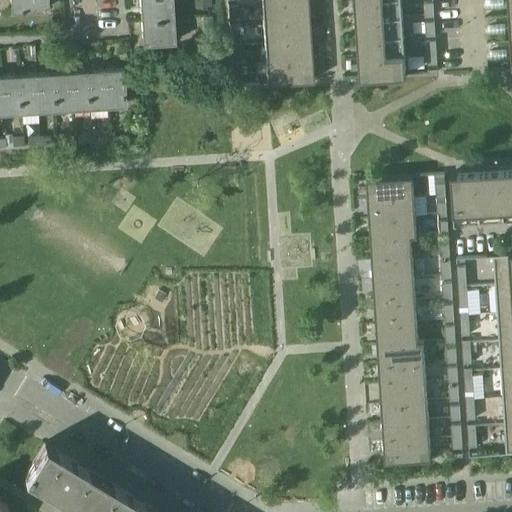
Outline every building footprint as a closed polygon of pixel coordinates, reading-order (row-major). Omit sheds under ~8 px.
[(46,0),(9,0),(10,10),(47,8),(46,0)] [(171,0),(138,0),(140,18),(172,15),(171,0)] [(402,15),(401,0),(354,0),(356,18),(402,15)] [(308,21),(307,9),(307,1),(260,5),(262,24),(308,21)] [(433,13),(433,1),(423,2),(424,13),(433,13)] [(237,17),(237,6),(227,7),(227,18),(237,17)] [(172,15),(140,18),(142,43),(174,41),(172,15)] [(202,16),(202,26),(211,26),(211,15),(202,16)] [(403,34),(402,15),(356,18),(357,37),(403,34)] [(435,32),(434,20),(424,21),(425,32),(435,32)] [(309,40),(309,28),(308,21),(262,24),(263,43),(309,40)] [(239,37),(238,25),(228,26),(228,37),(239,37)] [(405,53),(403,34),(357,37),(358,56),(405,53)] [(436,51),(435,39),(426,40),(426,52),(436,51)] [(311,59),(310,47),(309,40),(263,43),(264,62),(311,59)] [(240,56),(239,44),(229,45),(230,56),(240,56)] [(437,63),(436,51),(426,52),(427,63),(437,63)] [(406,73),(405,53),(358,56),(359,76),(406,73)] [(312,79),(312,75),(311,59),(264,62),(266,82),(312,79)] [(241,76),(240,64),(230,64),(231,76),(241,76)] [(122,67),(104,68),(107,105),(125,104),(122,67)] [(104,68),(87,69),(90,106),(107,105),(104,68)] [(87,69),(70,70),(72,107),(90,106),(87,69)] [(70,70),(52,71),(54,108),(72,107),(70,70)] [(52,71),(35,72),(37,110),(54,108),(52,71)] [(35,72),(18,74),(20,111),(37,110),(35,72)] [(18,74),(1,75),(3,112),(20,111),(18,74)] [(91,133),(77,134),(78,142),(91,141),(91,133)] [(69,134),(56,134),(57,144),(69,143),(69,134)] [(29,144),(39,144),(39,135),(28,135),(29,144)] [(49,135),(39,135),(39,144),(50,143),(49,135)] [(12,145),(23,145),(22,136),(11,137),(12,145)] [(98,137),(98,146),(109,145),(109,136),(98,137)] [(119,136),(109,136),(109,145),(119,145),(119,136)] [(511,207),(511,167),(500,168),(502,208),(511,207)] [(502,208),(500,168),(476,170),(478,210),(502,208)] [(478,210),(476,170),(451,171),(453,211),(478,210)] [(413,174),(366,177),(368,197),(414,194),(413,174)] [(445,192),(445,182),(435,182),(436,192),(445,192)] [(415,213),(414,194),(368,197),(369,216),(415,213)] [(446,201),(436,202),(437,212),(446,211),(446,201)] [(416,233),(415,213),(369,216),(370,236),(416,233)] [(448,231),(447,221),(438,221),(438,231),(448,231)] [(417,234),(416,233),(370,236),(371,257),(413,255),(411,234),(417,234)] [(449,241),(439,242),(440,253),(449,252),(449,241)] [(511,282),(511,252),(493,254),(495,283),(511,282)] [(414,276),(413,255),(371,257),(373,279),(414,276)] [(451,274),(450,263),(440,264),(441,274),(451,274)] [(457,265),(458,286),(466,285),(465,264),(457,265)] [(415,298),(414,276),(373,279),(374,300),(415,298)] [(511,310),(511,282),(495,283),(497,311),(511,310)] [(452,295),(451,284),(442,285),(442,296),(452,295)] [(468,305),(466,285),(458,286),(459,306),(468,305)] [(417,319),(415,298),(374,300),(376,322),(417,319)] [(453,317),(453,306),(443,306),(444,317),(453,317)] [(511,338),(511,310),(497,311),(498,339),(511,338)] [(469,333),(468,313),(460,314),(461,334),(469,333)] [(418,340),(417,319),(376,322),(377,344),(424,341),(423,339),(418,340)] [(455,339),(454,328),(445,329),(445,339),(455,339)] [(511,366),(511,338),(498,339),(500,367),(511,366)] [(425,360),(424,341),(377,344),(378,363),(425,360)] [(471,361),(470,341),(462,341),(463,362),(471,361)] [(456,358),(455,347),(446,348),(447,359),(456,358)] [(426,379),(425,360),(378,363),(380,382),(426,379)] [(457,377),(457,366),(447,367),(448,378),(457,377)] [(511,394),(511,366),(500,367),(502,395),(511,394)] [(473,389),(472,369),(463,369),(465,390),(473,389)] [(427,398),(426,379),(380,382),(381,401),(427,398)] [(459,396),(458,385),(448,386),(449,397),(459,396)] [(511,422),(511,394),(502,395),(504,423),(511,422)] [(475,417),(474,397),(465,398),(467,418),(475,417)] [(428,418),(427,398),(381,401),(382,421),(428,418)] [(460,415),(459,404),(450,405),(450,416),(460,415)] [(430,437),(428,418),(382,421),(383,440),(430,437)] [(461,434),(460,423),(451,424),(451,435),(461,434)] [(475,425),(467,425),(468,446),(477,446),(475,425)] [(462,447),(461,434),(451,435),(452,447),(462,447)] [(431,457),(430,437),(383,440),(385,460),(431,457)] [(100,476),(43,442),(23,475),(79,509),(100,476)] [(153,511),(155,510),(100,476),(79,509),(84,511),(153,511)]
